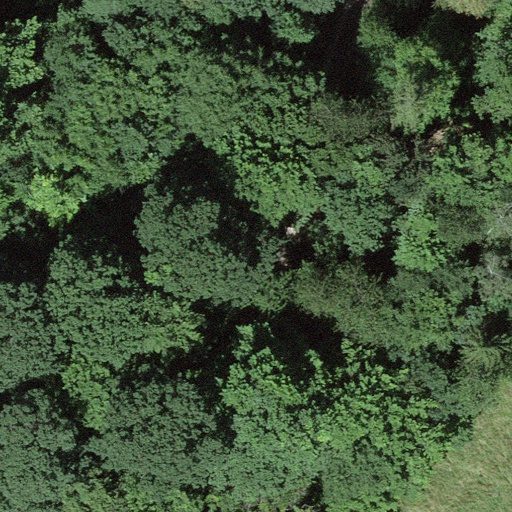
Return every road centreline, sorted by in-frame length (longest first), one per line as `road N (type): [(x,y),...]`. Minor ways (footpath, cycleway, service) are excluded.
road 1 (track): [(215,511),(356,0)]
road 2 (track): [(332,511),(511,336)]
